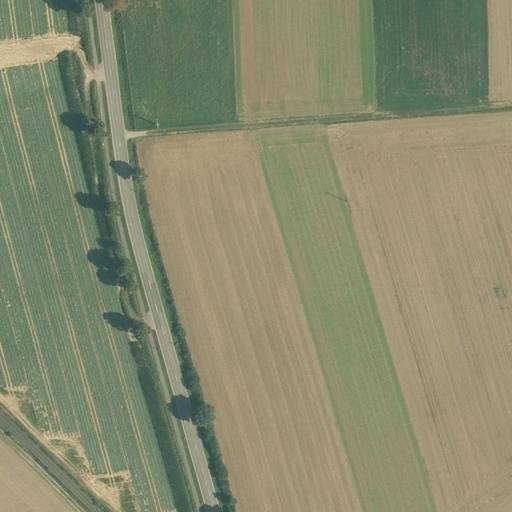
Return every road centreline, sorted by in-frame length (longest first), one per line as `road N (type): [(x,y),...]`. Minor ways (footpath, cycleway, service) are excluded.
road 1 (secondary): [(213,511),(131,213),(101,0)]
road 2 (track): [(118,136),(382,116)]
road 3 (track): [(511,106),(382,116)]
